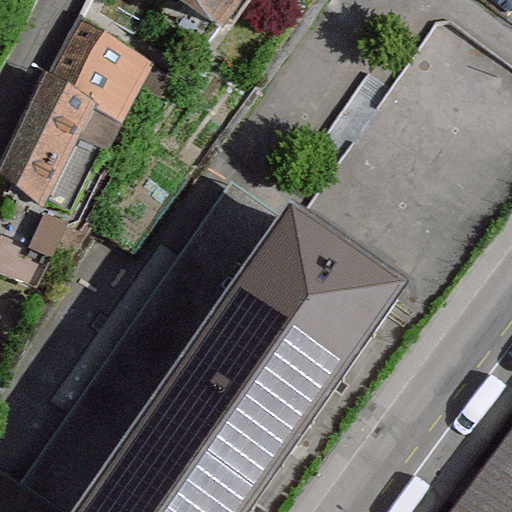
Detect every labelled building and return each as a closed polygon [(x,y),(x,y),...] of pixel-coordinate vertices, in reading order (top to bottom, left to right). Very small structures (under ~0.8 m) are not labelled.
[(174,0),(227,35),(250,0),(174,0)] [(52,81),(96,107),(122,122),(155,66),(85,25),(52,81)] [(2,183),(49,213),(96,107),(52,81),(42,80),(2,183)] [(0,511),(278,511),(412,323),(292,240),(101,511),(53,511),(0,474),(0,511)] [(511,511),(511,431),(451,511),(511,511)]
